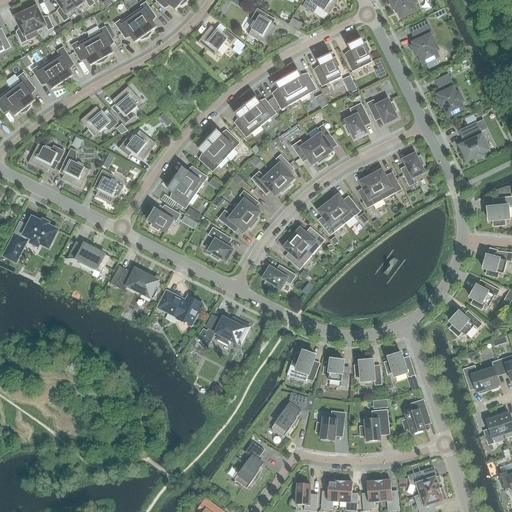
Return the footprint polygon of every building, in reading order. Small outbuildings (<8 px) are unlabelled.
[(66,14),(76,8),(70,0),(55,0),(61,8),(56,12),(64,22),(69,19),(66,14)] [(108,0),(106,0),(103,3),(107,8),(112,4),(108,0)] [(154,0),(162,7),(166,2),(175,10),(179,5),(181,7),(186,3),(182,0),(154,0)] [(329,15),(338,0),(306,0),(302,7),(313,14),(317,7),(329,15)] [(392,0),(390,1),(394,8),(396,7),(401,17),(414,11),(411,4),(414,3),(412,0),(392,0)] [(154,14),(145,3),(140,6),(141,8),(131,15),(147,38),(152,33),(151,32),(156,28),(149,18),(154,14)] [(26,12),(35,31),(45,26),(48,31),(54,28),(48,17),(43,19),(37,7),(26,12)] [(266,46),(277,27),(265,20),(268,15),(257,9),(250,20),(255,22),(248,35),(266,46)] [(437,19),(447,14),(444,9),(435,14),(437,19)] [(25,36),(35,31),(26,12),(15,17),(21,30),(16,32),(21,44),(27,41),(25,36)] [(141,41),(147,38),(131,15),(121,22),(120,20),(114,24),(123,36),(128,33),(135,43),(140,39),(141,41)] [(289,24),(294,27),(297,22),(292,19),(289,24)] [(71,21),(60,28),(63,32),(74,26),(71,21)] [(426,21),(410,30),(416,43),(414,44),(415,46),(413,48),(416,54),(418,53),(423,64),(437,57),(434,51),(436,50),(430,37),(433,35),(426,21)] [(231,43),(235,38),(225,30),(221,35),(211,26),(198,43),(214,56),(227,40),(231,43)] [(112,40),(105,27),(99,30),(100,32),(89,38),(103,63),(108,58),(107,57),(113,54),(107,43),(112,40)] [(0,52),(4,51),(11,48),(5,36),(0,38),(0,52)] [(97,64),(103,63),(89,38),(79,44),(78,42),(71,46),(78,59),(84,55),(90,66),(96,63),(97,64)] [(361,40),(348,46),(352,55),(345,58),(352,72),(372,63),(367,52),(370,51),(366,43),(363,44),(361,40)] [(234,47),(240,51),(244,46),(238,41),(234,47)] [(72,62),(63,48),(57,52),(59,55),(48,62),(64,86),(69,81),(68,80),(73,76),(66,66),(72,62)] [(333,59),(331,55),(318,61),(322,70),(315,73),(321,87),(342,77),(337,67),(339,66),(335,58),(333,59)] [(58,88),(64,86),(48,62),(38,69),(37,67),(31,71),(39,83),(44,80),(51,90),(57,87),(58,88)] [(285,75),(299,100),(317,90),(309,77),(303,80),(298,72),(292,75),(292,73),(285,75)] [(33,87),(23,73),(17,78),(20,82),(10,89),(27,112),(31,106),(30,105),(35,101),(28,91),(33,87)] [(281,110),(299,100),(285,75),(280,80),(281,81),(275,85),(280,93),(273,97),(281,110)] [(439,96),(440,98),(438,99),(441,106),(444,105),(449,116),(462,109),(459,103),(462,101),(458,94),(456,96),(450,83),(452,82),(448,75),(435,81),(441,95),(439,96)] [(131,113),(142,103),(128,87),(112,101),(121,111),(116,115),(125,125),(134,117),(131,113)] [(21,114),(27,112),(10,89),(0,96),(0,109),(1,111),(7,107),(14,117),(20,113),(21,114)] [(249,101),(243,104),(261,126),(276,114),(267,102),(261,106),(255,99),(250,103),(249,101)] [(385,125),(398,119),(394,112),(397,111),(393,103),(390,104),(388,99),(376,105),(373,101),(366,104),(373,117),(379,114),(385,125)] [(246,138),(261,126),(243,104),(239,109),(240,111),(235,115),(241,123),(236,126),(246,138)] [(354,140),(367,134),(361,123),(369,119),(361,104),(349,109),(353,116),(344,121),(346,125),(344,126),(348,135),(351,134),(354,140)] [(109,132),(118,123),(110,114),(105,117),(96,107),(80,121),(94,137),(105,128),(109,132)] [(475,160),(482,156),(481,154),(487,151),(481,138),(483,137),(476,123),(459,131),(463,141),(465,140),(467,143),(461,147),(467,160),(474,157),(475,160)] [(116,129),(121,135),(127,131),(121,125),(116,129)] [(310,141),(323,158),(333,151),(326,141),(331,137),(323,125),(317,129),(321,134),(310,141)] [(143,161),(156,144),(139,131),(130,142),(126,139),(118,149),(129,157),(132,152),(143,161)] [(211,135),(205,138),(226,158),(240,143),(229,133),(224,138),(217,131),(212,136),(211,135)] [(287,140),(283,135),(278,138),(282,144),(287,140)] [(75,138),(71,145),(78,149),(82,141),(75,138)] [(212,173),(226,158),(205,138),(202,144),(203,145),(199,150),(206,157),(201,162),(212,173)] [(279,144),(275,140),(268,146),(272,151),(279,144)] [(312,166),(323,158),(310,141),(303,145),(300,141),(292,147),(300,159),(305,156),(312,166)] [(59,163),(65,152),(53,146),(51,151),(38,144),(28,163),(47,173),(53,161),(59,163)] [(251,150),(255,155),(260,151),(256,146),(251,150)] [(80,189),(90,170),(76,163),(76,152),(71,149),(62,165),(68,168),(62,180),(80,189)] [(106,166),(112,168),(117,156),(111,153),(106,166)] [(417,189),(415,184),(412,179),(425,173),(422,166),(424,165),(420,157),(418,158),(415,154),(402,160),(408,171),(402,174),(409,187),(411,192),(417,189)] [(270,172),(285,188),(295,179),(286,170),(290,166),(280,155),(276,160),(279,164),(270,172)] [(177,173),(172,178),(196,194),(207,178),(195,169),(191,175),(183,169),(179,174),(177,173)] [(114,206),(124,187),(111,181),(113,176),(102,170),(96,182),(101,185),(95,197),(114,206)] [(370,176),(383,200),(402,190),(395,177),(388,181),(382,170),(370,176)] [(275,197),(285,188),(270,172),(264,178),(259,172),(251,179),(263,192),(267,188),(275,197)] [(367,209),(383,200),(370,176),(359,182),(365,193),(360,196),(367,209)] [(185,210),(196,194),(172,178),(170,184),(171,185),(168,190),(176,196),(173,201),(185,210)] [(232,193),(226,188),(221,195),(226,200),(232,193)] [(244,200),(236,209),(253,223),(261,213),(251,205),(255,200),(243,191),(239,196),(244,200)] [(328,203),(345,224),(360,212),(351,200),(346,205),(338,195),(328,203)] [(487,208),(489,222),(493,221),(494,226),(505,225),(504,220),(509,220),(508,207),(511,206),(511,201),(511,197),(496,199),(497,207),(487,208)] [(330,236),(345,224),(328,203),(317,211),(325,221),(320,225),(330,236)] [(198,221),(203,216),(194,207),(189,212),(198,221)] [(164,214),(155,209),(148,222),(152,224),(150,227),(158,231),(160,229),(166,233),(173,221),(176,222),(180,215),(168,208),(164,214)] [(253,223),(236,209),(231,216),(225,211),(218,219),(231,230),(235,225),(245,233),(253,223)] [(364,213),(359,217),(364,224),(369,220),(364,213)] [(29,238),(30,239),(28,243),(39,249),(41,245),(48,248),(57,231),(32,218),(23,236),(22,239),(14,235),(3,257),(16,263),(29,238)] [(226,263),(234,250),(223,244),(227,237),(213,228),(208,236),(215,240),(208,252),(212,254),(210,256),(218,261),(220,259),(226,263)] [(291,238),(312,256),(325,241),(314,231),(309,236),(300,228),(291,238)] [(335,237),(330,241),(334,246),(339,242),(335,237)] [(299,270),(312,256),(291,238),(283,248),(292,256),(288,261),(299,270)] [(109,257),(84,244),(82,248),(75,244),(67,260),(66,260),(75,260),(83,262),(81,265),(92,271),(94,267),(98,270),(102,274),(102,273),(109,257)] [(498,273),(503,274),(506,262),(511,263),(511,258),(511,253),(497,252),(496,258),(486,256),(483,269),(487,270),(486,275),(496,278),(498,273)] [(135,270),(134,274),(119,266),(110,284),(117,288),(120,282),(128,286),(127,286),(153,300),(158,290),(154,288),(158,282),(135,270)] [(290,285),(296,276),(283,268),(280,273),(270,267),(262,279),(266,282),(265,284),(273,289),(274,287),(280,290),(285,282),(290,285)] [(300,275),(305,279),(309,275),(303,271),(300,275)] [(474,300),(471,304),(481,310),(483,305),(488,308),(494,296),(496,297),(500,291),(488,285),(484,290),(476,286),(470,298),(474,300)] [(511,299),(511,292),(509,291),(503,302),(509,305),(511,299)] [(191,326),(202,304),(188,297),(186,302),(166,292),(159,306),(178,316),(177,319),(191,326)] [(461,332),(465,336),(474,326),(477,329),(482,324),(470,314),(466,319),(459,312),(450,322),(453,325),(450,329),(458,336),(461,332)] [(241,345),(247,333),(243,331),(245,326),(237,322),(235,325),(223,318),(222,321),(214,317),(208,329),(207,332),(203,330),(196,339),(202,342),(201,344),(207,350),(215,333),(220,335),(218,339),(229,344),(230,341),(236,344),(237,343),(241,345)] [(312,365),(315,356),(303,351),(301,356),(296,354),(293,364),(298,366),(296,371),(308,375),(307,380),(313,382),(318,367),(312,365)] [(408,378),(415,376),(410,360),(404,362),(401,354),(388,358),(389,362),(384,363),(388,374),(393,372),(394,377),(407,374),(408,378)] [(504,359),(498,361),(501,372),(507,370),(511,382),(511,381),(511,361),(505,364),(504,359)] [(330,364),(325,363),(324,374),(329,375),(328,380),(341,382),(340,386),(347,387),(349,372),(343,371),(344,361),(331,360),(330,364)] [(360,366),(355,367),(356,378),(361,377),(361,383),(374,381),(375,386),(382,385),(380,369),(373,370),(373,361),(359,362),(360,366)] [(493,368),(482,371),(489,391),(497,388),(496,387),(500,386),(496,374),(501,372),(498,361),(492,363),(493,368)] [(480,394),(489,391),(482,371),(477,373),(474,366),(463,370),(467,384),(473,382),(477,393),(480,392),(480,394)] [(309,394),(305,409),(312,411),(315,398),(313,397),(314,395),(309,394)] [(411,434),(425,430),(421,418),(428,416),(423,400),(411,404),(413,412),(405,415),(407,420),(402,422),(405,430),(409,429),(411,434)] [(278,433),(284,437),(293,425),(295,427),(298,420),(297,420),(298,419),(296,417),(299,413),(288,405),(283,412),(281,411),(274,419),(277,421),(272,428),(273,429),(271,431),(278,434),(278,433)] [(366,442),(381,440),(379,427),(388,427),(387,411),(372,412),(373,420),(364,421),(365,427),(360,427),(361,436),(365,436),(366,442)] [(320,439),(334,441),(336,428),(343,429),(345,414),(332,412),(331,419),(322,418),(322,424),(317,424),(316,432),(321,433),(320,439)] [(511,422),(509,413),(506,414),(505,413),(497,415),(503,435),(511,432),(511,422)] [(492,439),(503,435),(497,415),(489,418),(489,420),(486,421),(490,432),(484,434),(488,446),(494,444),(492,439)] [(241,485),(247,489),(255,477),(257,479),(260,472),(259,472),(260,471),(258,469),(262,465),(256,461),(264,451),(252,442),(245,453),(251,457),(246,464),(243,463),(237,471),(239,473),(234,480),(235,481),(234,483),(240,486),(241,485)] [(511,490),(511,468),(498,474),(504,492),(511,489),(511,490)] [(416,486),(419,495),(442,488),(439,476),(422,481),(419,472),(407,476),(409,484),(416,486)] [(390,480),(378,481),(380,502),(387,502),(387,511),(399,511),(398,494),(391,494),(390,480)] [(339,502),(341,482),(329,481),(328,495),(322,495),(321,510),(332,510),(333,502),(339,502)] [(380,502),(378,481),(367,482),(368,496),(362,497),(363,511),(369,511),(369,509),(374,509),(374,503),(380,502)] [(352,482),(341,482),(339,502),(346,503),(345,511),(357,511),(358,497),(351,497),(352,482)] [(294,495),(296,496),(295,505),(304,505),(304,511),(316,511),(317,498),(310,498),(311,485),(297,484),(297,488),(295,489),(294,495)] [(446,500),(442,488),(419,495),(413,497),(418,511),(432,511),(430,505),(446,500)] [(221,511),(205,500),(200,507),(205,510),(203,511),(221,511)]
